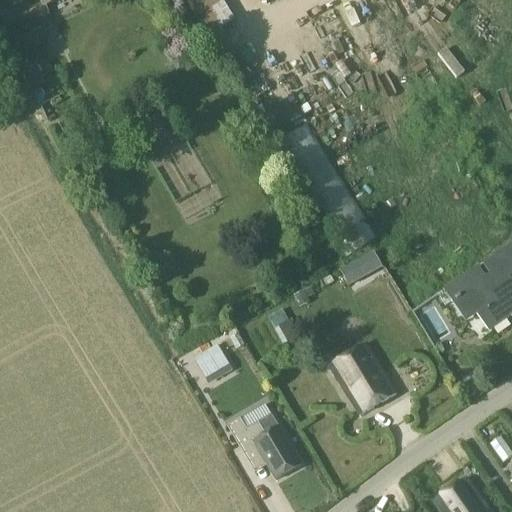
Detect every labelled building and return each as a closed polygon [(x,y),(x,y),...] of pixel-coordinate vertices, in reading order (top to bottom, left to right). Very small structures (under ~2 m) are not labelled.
[(39,0),(44,9),(63,0),(39,0)] [(15,61),(16,61),(33,94),(56,82),(41,53),(39,53),(38,50),(46,46),(35,22),(3,36),(15,61)] [(153,108),(123,126),(135,147),(155,136),(161,147),(172,140),(153,108)] [(285,136),(306,181),(331,169),(309,124),(285,136)] [(465,323),(477,315),(489,333),(511,316),(511,246),(486,264),(493,274),(463,294),(457,284),(444,293),(465,323)] [(312,289),(294,299),(300,310),(310,305),(308,300),(316,297),(312,289)] [(283,310),(266,320),(283,349),(300,340),(283,310)] [(336,384),(338,383),(358,418),(395,395),(366,346),(328,369),(335,379),(333,380),(336,384)] [(217,347),(194,361),(209,387),(233,373),(217,347)] [(255,477),(267,470),(274,482),(300,467),(271,417),(246,431),(239,420),(226,428),(255,477)] [(491,443),(501,462),(509,458),(499,439),(491,443)] [(434,504),(439,511),(488,511),(466,481),(434,504)]
